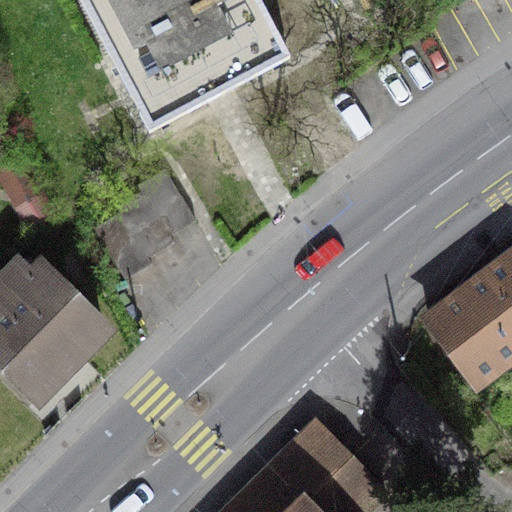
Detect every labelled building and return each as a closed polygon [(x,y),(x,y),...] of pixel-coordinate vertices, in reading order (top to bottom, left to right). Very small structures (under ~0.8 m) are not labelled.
[(260,0),(79,0),(152,132),(291,55),(260,0)] [(104,226),(130,270),(197,231),(171,188),(104,226)] [(121,329),(41,251),(0,292),(0,379),(37,415),(121,329)] [(511,284),(505,275),(409,347),(464,419),(511,382),(511,284)] [(346,511),(332,496),(314,511),(346,511)]
